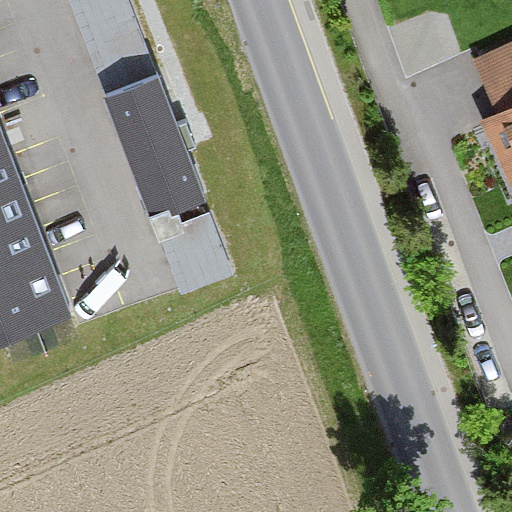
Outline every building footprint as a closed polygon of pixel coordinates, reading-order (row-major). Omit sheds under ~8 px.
[(71,0),(102,83),(152,65),(127,0),(71,0)] [(500,99),(511,93),(511,37),(478,53),(500,99)] [(152,65),(102,83),(155,224),(209,205),(156,63),(152,65)] [(511,93),(500,99),(480,108),(511,176),(511,93)] [(0,130),(0,337),(71,309),(0,130)] [(209,205),(155,224),(179,289),(232,269),(209,205)]
